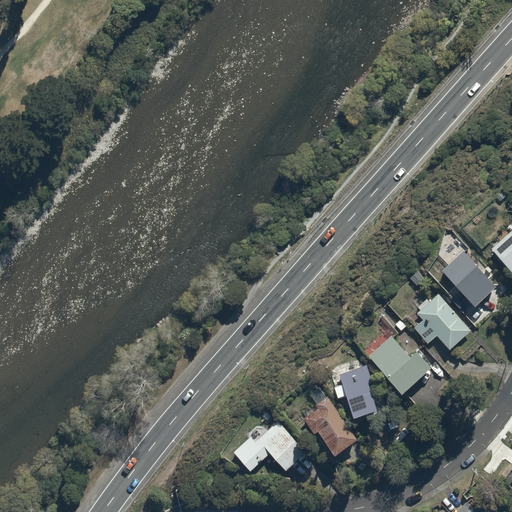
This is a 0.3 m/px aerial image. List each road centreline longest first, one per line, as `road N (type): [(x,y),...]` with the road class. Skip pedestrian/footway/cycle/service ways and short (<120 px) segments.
road 1 (secondary): [(511,37),(217,368),(103,511)]
road 2 (residential): [(335,511),(390,498),(448,465),(511,392)]
